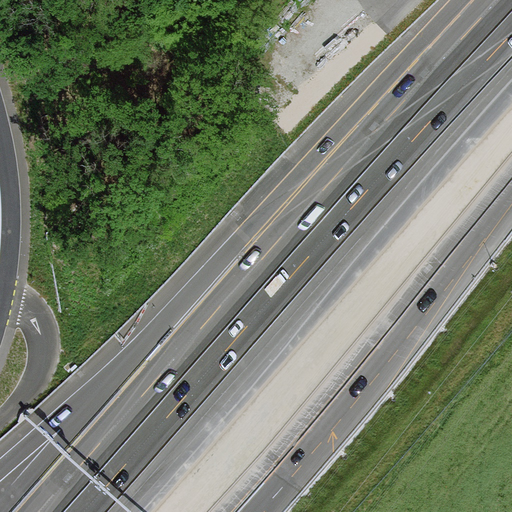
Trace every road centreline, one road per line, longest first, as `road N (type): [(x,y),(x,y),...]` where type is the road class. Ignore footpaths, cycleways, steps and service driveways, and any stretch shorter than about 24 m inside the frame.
road 1 (motorway): [(511,30),(86,511)]
road 2 (motorway): [(163,511),(511,120)]
road 3 (motorway): [(479,0),(137,350)]
road 4 (motorway): [(252,511),(511,187)]
road 5 (primary): [(137,350),(0,505)]
road 6 (motorway): [(137,350),(0,469)]
